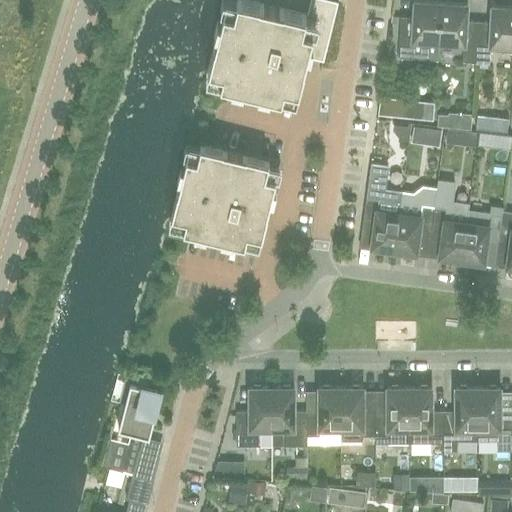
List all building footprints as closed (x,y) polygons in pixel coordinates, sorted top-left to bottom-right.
[(309,0),(307,12),(257,0),(235,0),(233,9),(223,7),(214,41),(208,65),(222,68),(220,79),(281,95),(284,84),(298,87),(306,56),(323,61),(338,2),(331,0),(309,0)] [(437,49),(441,1),(420,0),(413,0),(413,16),(401,16),(398,56),(411,57),(412,47),(437,49)] [(476,61),(478,21),(466,20),(467,3),(441,1),(437,49),(463,50),(462,61),(476,61)] [(511,46),(511,5),(491,5),(490,21),(478,21),(476,61),(489,62),(490,45),(511,46)] [(196,157),(186,155),(177,190),(171,213),(185,217),(182,227),(244,243),(247,232),(261,235),(267,212),(275,177),(265,175),(269,160),(200,143),(196,157)] [(371,163),(363,221),(375,222),(371,246),(393,249),(401,191),(384,188),(387,165),(371,163)] [(419,228),(430,230),(437,179),(436,187),(423,185),(417,193),(401,191),(393,249),(415,252),(419,228)] [(439,255),(461,258),(466,222),(469,203),(452,200),(454,182),(437,179),(430,230),(442,232),(439,255)] [(498,239),(502,206),(491,205),(489,213),(468,210),(466,222),(461,258),(483,261),(486,238),(498,239)] [(511,265),(511,211),(503,210),(503,206),(502,206),(498,239),(510,241),(507,265),(511,265)] [(124,403),(118,428),(146,435),(152,413),(155,413),(161,390),(143,385),(142,385),(132,383),(127,402),(125,401),(125,403),(124,403)] [(271,445),(271,386),(249,386),(249,410),(236,410),(236,445),(260,445),(271,445)] [(307,435),(306,410),(293,410),(293,386),(271,386),(271,445),(283,445),(307,445),(307,435)] [(340,428),(340,386),(318,386),(318,410),(306,410),(307,435),(319,435),(319,428),(340,428)] [(375,435),(375,410),(363,410),(363,386),(340,386),(340,428),(341,428),(341,440),(362,440),(362,435),(375,435)] [(409,435),(409,386),(387,386),(387,410),(375,410),(375,435),(387,435),(409,435)] [(443,435),(443,410),(431,410),(431,386),(409,386),(409,435),(431,435),(443,435)] [(477,439),(477,386),(455,386),(455,410),(443,410),(443,435),(443,450),(456,450),(456,439),(477,439)] [(511,449),(511,410),(499,410),(499,386),(477,386),(477,439),(497,439),(497,449),(511,449)] [(138,449),(132,473),(153,479),(160,455),(138,449)] [(128,487),(126,465),(111,466),(112,488),(128,487)] [(147,503),(153,479),(132,473),(126,498),(147,503)] [(249,479),(250,493),(269,492),(269,477),(249,479)]
